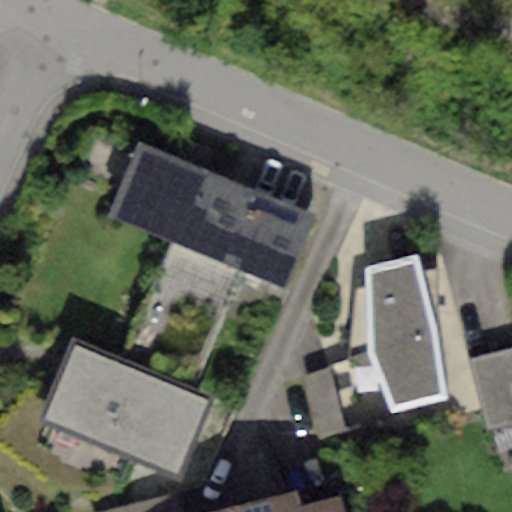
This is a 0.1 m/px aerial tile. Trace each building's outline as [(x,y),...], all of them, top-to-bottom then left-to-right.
[(315,219),(139,144),(106,220),(168,246),(241,277),(282,295),(315,219)] [(241,277),(168,246),(120,362),(193,392),(241,277)] [(420,256),(365,267),(365,286),(355,287),(347,360),(367,355),(394,413),(446,400),(420,256)] [(74,343),(42,417),(176,475),(208,401),(193,392),(120,362),(74,343)] [(511,423),(511,350),(472,358),(487,429),(511,423)] [(352,373),(303,386),(318,439),(367,426),(352,373)] [(339,511),(336,497),(300,506),(296,489),(198,511),(339,511)] [(175,511),(172,497),(107,511),(175,511)]
